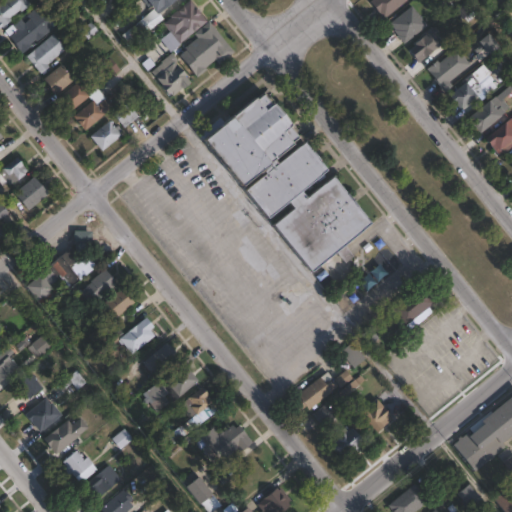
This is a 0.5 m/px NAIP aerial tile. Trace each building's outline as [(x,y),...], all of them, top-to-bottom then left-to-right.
[(24,0),(29,5),(20,13),(18,11),(9,19),(10,20),(9,21),(11,24),(4,30),(2,27),(0,28),(0,3),(4,0),(24,0)] [(175,0),(158,13),(163,20),(129,46),(121,35),(154,10),(150,5),(148,7),(142,0),(175,0)] [(407,0),(384,19),(370,2),(372,0),(407,0)] [(207,22),(179,44),(163,24),(171,18),(170,16),(190,1),(207,22)] [(466,2),(475,13),(477,12),(484,21),(475,29),(472,25),(471,27),(456,10),(466,2)] [(511,25),(505,29),(495,15),(509,5),(511,9),(511,19),(509,22),(511,25)] [(427,26),(404,45),(397,37),(398,36),(394,31),(396,30),(390,23),(412,6),(427,26)] [(37,8),(47,21),(51,18),(56,24),(52,27),(53,29),(36,42),(35,40),(29,45),(31,47),(21,55),(8,37),(11,34),(8,30),(13,26),(12,26),(21,20),(24,24),(29,20),(27,16),(37,8)] [(234,53),(219,65),(215,59),(205,67),(207,69),(197,76),(179,54),(186,48),(198,38),(194,34),(209,22),(234,53)] [(443,43),(420,63),(411,52),(417,46),(415,44),(425,36),(423,33),(430,27),(443,43)] [(500,48),(491,56),(489,54),(479,62),(474,57),(477,54),(474,51),(480,46),(483,49),(484,49),(479,43),(492,32),(502,44),(499,47),(500,48)] [(49,67),(41,74),(26,57),(52,35),(65,50),(47,65),(49,67)] [(457,48),(471,65),(450,82),(453,86),(445,93),(427,69),(438,60),(440,63),(457,48)] [(190,81),(182,88),(179,84),(168,93),(150,71),(161,62),(160,61),(171,52),(178,60),(176,61),(186,73),(184,74),(190,81)] [(119,70),(107,80),(98,68),(109,58),(119,70)] [(73,81),(55,95),(43,80),(61,66),(73,81)] [(474,78),(484,91),(477,96),(478,97),(461,111),(449,97),(467,82),(467,83),(474,78)] [(78,82),(88,94),(96,88),(106,100),(104,101),(110,108),(103,113),(105,115),(84,131),(73,117),(92,102),(89,97),(68,113),(56,98),(78,82)] [(511,92),(503,99),(509,107),(505,110),(506,111),(502,114),(502,115),(480,132),(468,117),(496,95),(496,96),(508,87),(511,92)] [(263,172),(261,169),(257,172),(256,170),(239,185),(200,137),(252,94),(254,96),(260,91),(269,102),(271,100),(289,122),(287,124),(295,135),(289,140),(290,141),(271,157),(275,161),(263,172)] [(138,117),(124,129),(113,115),(127,103),(138,117)] [(511,146),(500,156),(485,137),(511,116),(511,117),(511,146)] [(109,121),(115,128),(117,126),(122,131),(120,133),(121,134),(120,135),(121,136),(102,153),(89,137),(109,121)] [(275,161),(301,140),(324,168),(298,189),(304,196),(330,174),(369,222),(342,244),(351,255),(342,262),(333,251),(309,271),(270,223),(290,206),(286,201),(264,218),(241,190),(263,172),(275,161)] [(25,173),(11,185),(8,182),(3,186),(0,182),(0,169),(16,156),(27,169),(24,172),(25,173)] [(34,175),(43,186),(43,185),(49,192),(29,209),(14,191),(34,175)] [(0,203),(1,203),(8,211),(10,209),(20,222),(12,229),(2,217),(0,219),(0,226),(3,230),(2,231),(4,233),(0,236),(0,203)] [(92,230),(92,247),(73,246),(73,230),(92,230)] [(90,271),(67,290),(58,279),(50,285),(52,288),(37,300),(25,284),(35,276),(40,272),(44,277),(52,271),(47,265),(71,246),(83,262),(90,271)] [(117,283),(102,297),(88,281),(103,268),(117,283)] [(432,311),(410,329),(409,329),(405,323),(399,327),(393,318),(397,315),(392,309),(421,286),(430,296),(434,302),(429,307),(432,311)] [(121,288),(127,296),(128,295),(134,302),(112,320),(100,305),(121,288)] [(150,329),(154,335),(131,353),(123,343),(120,346),(117,341),(114,343),(109,337),(120,329),(124,334),(145,317),(153,326),(150,329)] [(53,345),(41,355),(31,343),(43,333),(53,345)] [(180,359),(155,378),(142,362),(167,342),(180,359)] [(365,358),(354,367),(341,351),(352,342),(365,358)] [(0,356),(5,352),(9,357),(10,357),(18,366),(0,381),(0,356)] [(198,381),(154,416),(150,411),(153,409),(141,394),(161,378),(164,383),(185,366),(198,381)] [(328,381),(330,384),(332,383),(335,387),(331,391),(332,392),(308,409),(306,406),(302,408),(297,401),(300,398),(297,394),(327,371),(332,377),(328,381)] [(30,372),(32,374),(33,373),(35,377),(34,378),(41,387),(28,397),(25,394),(22,396),(16,389),(19,387),(16,383),(30,372)] [(347,379),(342,373),(335,380),(340,386),(347,379)] [(217,410),(191,430),(185,422),(190,419),(178,404),(201,386),(213,402),(212,403),(217,410)] [(500,447),(472,471),(449,444),(511,390),(511,430),(497,443),(500,447)] [(356,394),(366,406),(377,398),(390,414),(389,415),(393,419),(376,432),(350,400),(356,394)] [(44,398),(49,405),(52,403),(61,415),(39,431),(25,413),(44,398)] [(336,416),(321,426),(312,414),(326,403),(336,416)] [(79,418),(87,428),(55,454),(43,439),(67,419),(71,424),(79,418)] [(232,424),(235,427),(239,424),(253,442),(240,453),(236,448),(215,466),(197,444),(202,440),(199,437),(212,427),(218,433),(222,430),(223,431),(232,424)] [(182,425),(185,430),(187,428),(190,431),(162,452),(151,437),(162,429),(167,436),(182,425)] [(353,427),(362,440),(361,440),(364,444),(342,460),(340,457),(339,458),(337,456),(338,455),(335,451),(334,452),(332,449),(333,449),(329,443),(343,433),(341,430),(345,427),(347,431),(353,427)] [(132,439),(119,449),(111,439),(124,428),(132,439)] [(76,450),(79,454),(81,453),(83,455),(81,456),(84,459),(87,456),(92,463),(89,466),(94,472),(84,480),(79,474),(75,477),(74,475),(72,476),(70,474),(72,473),(71,473),(68,475),(63,469),(66,466),(64,466),(63,464),(64,463),(62,462),(76,450)] [(119,478),(95,501),(82,487),(107,464),(119,478)] [(171,487),(158,498),(149,488),(162,476),(171,487)] [(212,494),(221,505),(220,506),(224,511),(228,507),(231,511),(207,511),(200,503),(199,504),(185,487),(198,476),(213,494),(212,494)] [(429,501),(415,511),(393,511),(388,505),(415,483),(429,501)] [(486,505),(477,511),(473,511),(457,493),(469,484),(484,502),(486,505)] [(276,487),(278,490),(281,488),(291,500),(288,503),(290,505),(281,511),(261,511),(262,511),(256,504),(276,487)] [(103,511),(99,508),(124,488),(132,499),(129,501),(133,506),(127,511),(103,511)] [(511,498),(511,511),(504,511),(494,499),(505,490),(511,498)]
